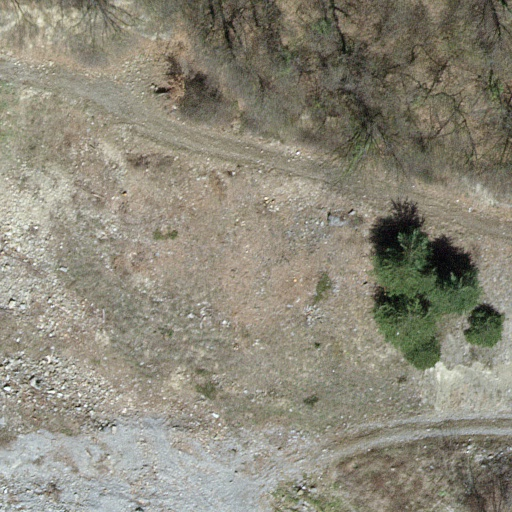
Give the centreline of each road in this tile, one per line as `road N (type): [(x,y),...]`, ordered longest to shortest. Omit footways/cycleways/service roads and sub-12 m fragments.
road 1 (track): [(511,226),(115,118),(0,71)]
road 2 (track): [(181,511),(236,469),(369,435),(511,437)]
